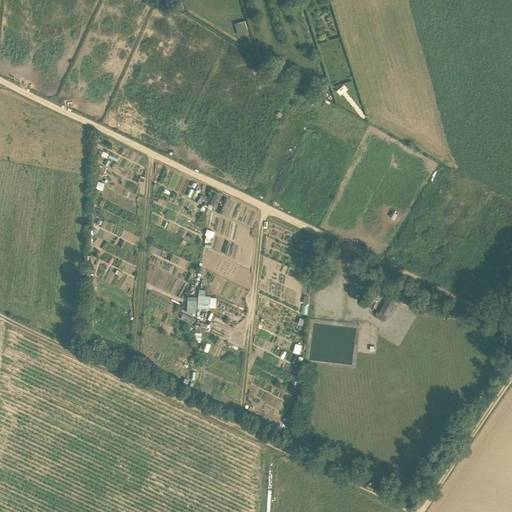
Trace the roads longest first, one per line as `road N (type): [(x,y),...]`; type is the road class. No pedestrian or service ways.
road 1 (track): [(0,84),(511,324)]
road 2 (track): [(0,317),(412,511)]
road 3 (track): [(142,154),(132,379)]
road 4 (track): [(262,213),(243,429)]
road 5 (track): [(420,511),(511,379)]
